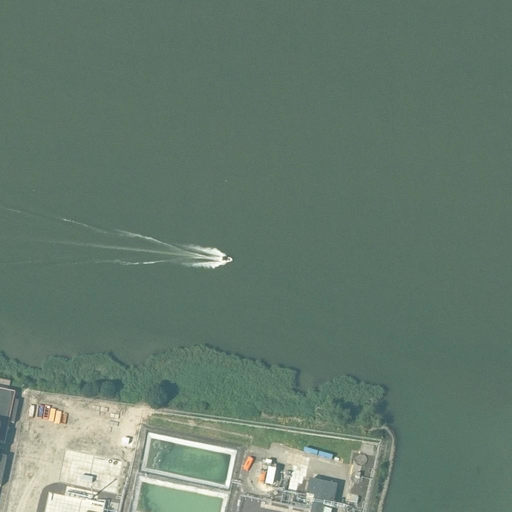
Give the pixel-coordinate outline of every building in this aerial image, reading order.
[(0,391),(0,487),(1,488),(7,459),(0,457),(0,443),(5,444),(9,424),(14,425),(19,402),(14,401),(15,394),(0,391)] [(365,463),(365,462),(365,461),(364,460),(364,459),(363,458),(362,458),(361,458),(360,458),(359,458),(358,458),(357,459),(356,459),(356,460),(355,461),(355,462),(355,463),(355,464),(355,465),(356,466),(357,467),(358,468),(359,468),(360,468),(361,468),(362,467),(363,467),(364,466),(364,465),(365,464),(365,463)] [(249,478),(249,479),(249,481),(249,482),(250,483),(250,485),(251,486),(252,487),(253,489),(254,490),(255,491),(256,492),(257,492),(258,493),(260,494),(261,494),(262,494),(264,495),(265,495),(267,495),(268,495),(270,494),(271,494),(273,493),(274,493),(275,492),(276,491),(277,490),(278,489),(279,488),(280,487),(281,485),(282,484),(282,483),(282,481),(283,480),(283,478),(283,477),(283,475),(282,474),(282,473),(281,471),(281,470),(280,469),(279,467),(278,466),(277,465),(276,464),(275,463),(273,463),(272,462),(271,461),(269,461),(268,461),(266,461),(265,461),(263,461),(262,461),(260,462),(259,462),(258,463),(256,464),(255,464),(254,465),(253,467),(252,468),(251,469),(250,470),(250,472),(249,473),(249,475),(249,476),(249,478)] [(361,481),(362,480),(361,479),(361,478),(360,477),(359,476),(358,476),(357,475),(356,475),(355,475),(354,476),(353,476),(353,477),(352,478),(351,479),(351,480),(351,482),(352,483),(353,484),(354,485),(355,486),(357,486),(358,486),(359,485),(360,484),(361,483),(361,482),(361,481)] [(303,486),(303,485),(303,483),(302,482),(302,480),(301,479),(299,478),(298,477),(296,477),(295,477),(293,477),(292,478),(290,478),(289,479),(288,481),(288,482),(287,484),(287,485),(287,486),(288,488),(289,489),(290,490),(291,491),(292,492),(294,493),(295,493),(297,492),(298,492),(300,491),(301,490),(302,489),(303,487),(303,486)] [(312,511),(331,511),(332,511),(324,510),(325,509),(333,510),(337,487),(310,481),(305,502),(314,504),(312,511)]
